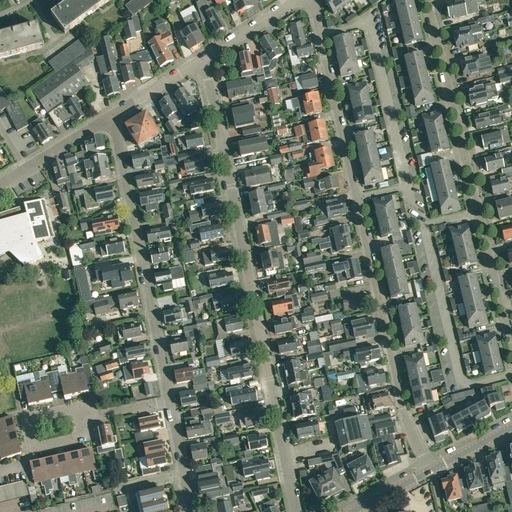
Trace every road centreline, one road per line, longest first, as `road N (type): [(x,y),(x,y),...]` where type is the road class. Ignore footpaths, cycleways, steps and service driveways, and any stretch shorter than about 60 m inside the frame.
road 1 (residential): [(433,470),(405,417),(312,0)]
road 2 (residential): [(296,511),(204,58)]
road 3 (residential): [(511,354),(428,0)]
road 4 (residential): [(168,400),(112,115)]
road 5 (unknown): [(27,168),(43,191),(56,253),(0,276)]
road 6 (residential): [(0,185),(112,115)]
